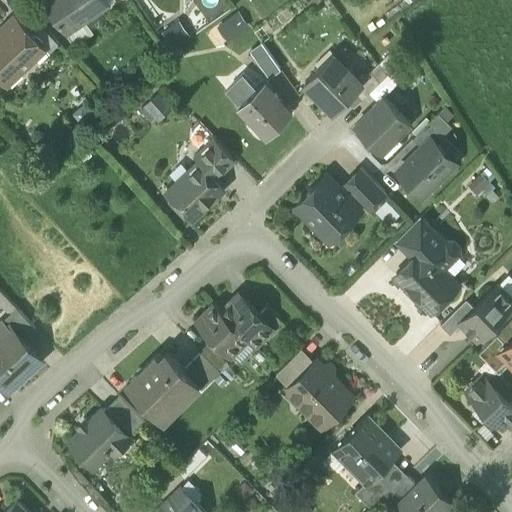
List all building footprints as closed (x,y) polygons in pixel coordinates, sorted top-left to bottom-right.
[(44,0),(67,33),(110,3),(108,0),(44,0)] [(42,26),(23,6),(15,14),(33,34),(42,26)] [(216,28),(227,43),(249,27),(239,12),(216,28)] [(33,34),(15,14),(4,24),(6,27),(0,32),(0,77),(0,78),(14,65),(19,71),(45,47),(33,34)] [(251,52),(269,78),(280,70),(262,45),(251,52)] [(344,95),(359,81),(331,53),(301,83),(328,110),(344,95)] [(359,81),(344,95),(355,106),(386,75),(377,64),(359,81)] [(265,79),(257,86),(243,73),(225,90),(266,135),(293,110),(265,79)] [(383,96),(354,126),(380,153),(410,123),(383,96)] [(438,113),(412,138),(420,147),(430,137),(435,142),(451,127),(438,113)] [(420,147),(414,153),(415,155),(411,159),(409,158),(397,170),(422,195),(453,165),(442,154),(444,152),(435,142),(430,137),(420,147)] [(215,139),(195,157),(199,162),(200,161),(214,176),(233,159),(215,139)] [(214,176),(200,161),(199,162),(170,189),(183,203),(178,207),(190,219),(224,187),(214,176)] [(385,192),(361,167),(343,185),(367,209),(385,192)] [(359,210),(339,189),(337,190),(333,186),(335,185),(325,175),(315,186),(310,186),(307,188),(307,194),(296,204),(314,222),(314,228),(318,233),(324,233),(326,235),(339,222),(343,226),(359,210)] [(421,213),(393,241),(408,257),(438,230),(421,213)] [(408,257),(390,275),(430,314),(442,305),(452,296),(455,288),(456,280),(445,267),(440,263),(448,261),(455,260),(461,254),(461,245),(453,238),(446,238),(438,230),(408,257)] [(474,307),(460,322),(461,323),(476,338),(511,302),(511,300),(497,285),(474,307)] [(0,306),(8,315),(16,309),(0,291),(0,306)] [(259,314),(239,295),(231,303),(229,302),(221,310),(247,338),(255,345),(271,329),(275,333),(276,332),(259,314)] [(466,299),(440,324),(450,334),(461,323),(460,322),(474,307),(466,299)] [(221,310),(214,303),(206,311),(207,313),(198,321),(230,354),(247,338),(221,310)] [(284,324),(267,307),(259,314),(276,332),(284,324)] [(35,329),(16,309),(8,315),(1,318),(10,327),(13,325),(27,338),(35,329)] [(1,318),(0,318),(0,386),(8,396),(45,361),(27,338),(13,325),(10,327),(1,318)] [(496,335),(479,353),(496,371),(506,360),(499,352),(506,345),(496,335)] [(511,339),(506,345),(499,352),(506,360),(511,365),(511,339)] [(226,361),(209,344),(200,352),(217,369),(226,361)] [(301,347),(275,372),(288,386),(314,361),(301,347)] [(156,356),(126,385),(155,415),(178,392),(184,398),(197,385),(198,384),(183,369),(167,352),(160,359),(156,356)] [(200,352),(183,369),(198,384),(197,385),(201,389),(219,372),(217,369),(200,352)] [(323,364),(320,367),(314,361),(288,386),(285,389),(294,399),(300,400),(310,410),(311,416),(317,422),(325,422),(349,397),(340,388),(342,386),(330,374),(331,373),(331,368),(328,364),(323,364)] [(491,381),(482,372),(463,390),(503,430),(511,421),(511,401),(509,399),(491,381)] [(511,384),(500,372),(491,381),(509,399),(511,396),(511,384)] [(144,420),(119,395),(103,410),(128,436),(144,420)] [(103,410),(102,409),(88,422),(88,423),(81,430),(80,429),(69,441),(94,466),(111,450),(114,453),(130,437),(128,436),(103,410)] [(367,415),(333,449),(365,481),(366,483),(379,470),(400,449),(367,415)] [(198,448),(175,470),(184,478),(207,456),(198,448)] [(379,470),(366,483),(365,481),(355,491),(372,509),(380,501),(389,492),(395,486),(379,470)] [(395,486),(389,492),(397,501),(416,483),(407,474),(395,486)] [(416,483),(397,501),(398,501),(408,511),(447,511),(444,508),(451,501),(425,474),(416,483)] [(204,511),(180,487),(155,511),(204,511)] [(397,501),(389,492),(380,501),(389,510),(398,501),(397,501)] [(23,511),(16,503),(6,511),(23,511)]
